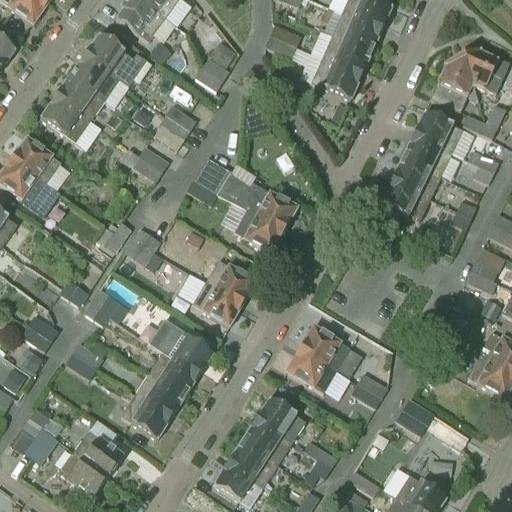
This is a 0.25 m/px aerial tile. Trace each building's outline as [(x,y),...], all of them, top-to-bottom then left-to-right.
[(32,30),(47,9),(34,0),(0,0),(0,4),(8,10),(6,12),(32,30)] [(34,0),(47,9),(53,0),(34,0)] [(147,47),(164,23),(132,0),(127,0),(119,12),(122,14),(115,24),(147,47)] [(132,0),(164,23),(181,0),(132,0)] [(298,13),(302,2),(298,0),(271,0),(271,2),(298,13)] [(348,0),(341,18),(380,35),(391,12),(363,0),(348,0)] [(326,27),(332,14),(327,12),(322,25),(326,27)] [(370,59),(380,35),(341,18),(330,41),(370,59)] [(269,41),(295,53),(300,42),(274,30),(269,41)] [(127,93),(146,67),(136,60),(132,65),(98,41),(83,61),(117,86),(127,93)] [(291,64),(295,53),(269,41),(264,52),(291,64)] [(360,82),(370,59),(330,41),(320,65),(360,82)] [(0,75),(14,56),(0,46),(0,75)] [(235,57),(219,46),(208,62),(225,72),(235,57)] [(170,58),(157,47),(147,60),(159,71),(170,58)] [(472,92),(473,92),(475,91),(477,92),(477,90),(495,98),(508,70),(480,57),(479,55),(461,62),(472,92)] [(68,82),(103,107),(117,86),(83,61),(68,82)] [(478,105),(473,92),(472,92),(461,62),(442,69),(443,71),(429,104),(460,117),(467,101),(478,105)] [(202,73),(222,87),(228,77),(208,64),(202,73)] [(360,82),(320,65),(310,88),(321,93),(320,93),(349,106),(360,82)] [(215,97),(222,87),(202,73),(195,83),(215,97)] [(291,75),(281,81),(291,94),(300,88),(291,75)] [(89,128),(95,119),(103,107),(68,82),(54,103),(89,128)] [(39,124),(74,149),(89,128),(54,103),(39,124)] [(270,133),(253,107),(246,109),(243,140),(270,133)] [(484,127),(490,143),(491,144),(504,115),(494,110),(485,128),(484,127)] [(165,121),(189,137),(195,127),(171,111),(169,114),(165,120),(165,121)] [(451,159),(462,165),(473,141),(423,117),(412,140),(451,159)] [(490,143),(484,127),(467,119),(462,130),(490,143)] [(182,147),(189,137),(165,121),(159,130),(160,131),(159,132),(182,147)] [(440,182),(451,159),(412,140),(401,163),(440,182)] [(10,165),(45,190),(60,170),(60,169),(25,144),(10,165)] [(137,162),(161,178),(168,168),(144,152),(137,162)] [(478,172),(492,179),(498,168),(472,156),(467,165),(478,171),(478,172)] [(154,188),(161,178),(137,162),(131,172),(154,188)] [(246,215),(283,236),(296,213),(251,188),(231,177),(206,163),(192,185),(218,199),(217,199),(246,215)] [(429,205),(440,182),(401,163),(390,186),(429,205)] [(31,208),(45,190),(10,165),(0,179),(0,190),(21,206),(22,204),(30,210),(31,208)] [(487,190),(492,179),(478,172),(472,183),(487,190)] [(211,211),(217,199),(218,199),(192,185),(186,196),(211,211)] [(418,228),(429,205),(390,186),(379,209),(418,228)] [(106,217),(115,223),(129,203),(120,197),(106,217)] [(455,218),(470,225),(474,214),(460,207),(455,218)] [(270,259),(283,236),(246,215),(234,236),(243,241),(242,243),(270,259)] [(465,235),(470,225),(455,218),(450,229),(465,235)] [(0,250),(1,252),(16,231),(0,219),(0,250)] [(491,230),(511,240),(511,227),(497,220),(491,230)] [(103,232),(113,238),(118,232),(109,226),(104,223),(100,229),(103,232)] [(120,228),(118,232),(113,238),(104,252),(114,259),(130,235),(120,228)] [(511,254),(511,240),(491,230),(486,241),(511,254)] [(103,232),(94,245),(98,247),(104,252),(113,238),(103,232)] [(133,264),(149,241),(139,234),(123,258),(133,264)] [(149,241),(133,264),(143,271),(159,247),(149,241)] [(204,288),(241,310),(255,287),(217,265),(204,288)] [(489,272),(476,266),(474,265),(469,276),(485,283),(489,272)] [(497,288),(485,283),(469,276),(464,287),(492,300),(497,288)] [(68,305),(77,292),(67,285),(58,299),(68,305)] [(228,332),(241,310),(204,288),(192,309),(201,314),(200,316),(228,332)] [(87,299),(77,292),(68,305),(78,312),(87,299)] [(93,325),(108,301),(99,295),(83,318),(93,325)] [(511,325),(511,296),(511,297),(500,320),(511,325)] [(108,301),(93,325),(102,332),(118,308),(108,301)] [(479,319),(493,326),(500,311),(487,304),(479,319)] [(27,331),(50,347),(57,337),(33,321),(27,331)] [(164,325),(148,349),(162,358),(197,381),(211,360),(186,343),(188,341),(164,325)] [(434,336),(459,350),(465,339),(459,336),(440,326),(439,325),(434,336)] [(44,357),(50,347),(27,331),(20,341),(44,357)] [(298,355),(336,377),(350,355),(312,332),(298,355)] [(454,360),(459,350),(434,336),(428,346),(454,360)] [(479,360),(511,378),(511,348),(500,342),(499,344),(490,339),(479,360)] [(71,359),(95,375),(102,365),(78,349),(71,359)] [(323,398),(336,377),(298,355),(285,377),(313,394),(314,392),(323,398)] [(43,364),(34,357),(24,372),(33,378),(43,364)] [(183,403),(197,381),(162,358),(161,359),(160,359),(147,379),(183,403)] [(89,385),(95,375),(71,359),(65,369),(89,385)] [(504,404),(511,388),(511,378),(479,360),(467,381),(476,386),(475,388),(504,404)] [(25,382),(11,372),(1,388),(15,398),(25,382)] [(170,424),(183,403),(147,379),(133,400),(170,424)] [(356,389),(381,404),(387,393),(362,379),(356,389)] [(374,414),(381,404),(356,389),(350,399),(374,414)] [(296,400),(281,390),(278,395),(293,404),(296,400)] [(14,404),(0,394),(0,410),(5,414),(6,415),(14,404)] [(156,446),(170,424),(133,400),(120,420),(130,427),(129,428),(156,446)] [(254,426),(291,450),(305,428),(268,404),(254,426)] [(432,420),(408,405),(395,426),(419,441),(432,420)] [(28,424),(41,433),(42,432),(47,423),(34,414),(28,424)] [(28,424),(21,434),(35,443),(41,433),(28,424)] [(277,471),(291,450),(254,426),(240,447),(277,471)] [(57,446),(41,433),(35,443),(24,458),(39,470),(57,446)] [(73,457),(107,483),(123,462),(106,450),(88,436),(73,457)] [(263,493),(277,471),(240,447),(226,469),(263,493)] [(316,466),(330,474),(336,464),(309,447),(303,456),(317,465),(316,466)] [(91,504),(107,483),(73,457),(57,478),(66,485),(91,504)] [(439,480),(441,466),(430,464),(428,478),(439,480)] [(323,484),(330,474),(316,466),(310,476),(323,484)] [(245,511),(250,511),(263,493),(226,469),(212,490),(245,511)] [(379,492),(354,477),(348,487),(372,502),(379,492)] [(395,503),(409,511),(439,511),(444,504),(409,481),(395,503)] [(344,491),(343,492),(340,498),(346,501),(350,494),(345,491),(344,491)] [(346,501),(363,511),(367,505),(350,494),(346,501)] [(312,511),(318,504),(308,497),(298,511),(312,511)] [(362,511),(363,511),(346,501),(338,497),(332,507),(339,511),(362,511)] [(409,511),(395,503),(388,511),(409,511)]
